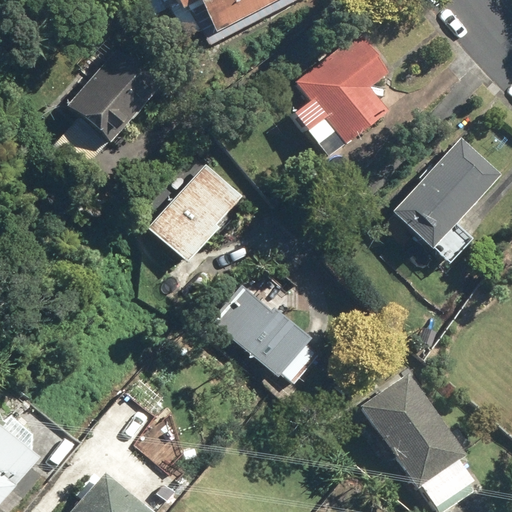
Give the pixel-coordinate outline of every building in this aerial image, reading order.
[(312,1),(311,0),(159,0),(176,32),(193,24),(209,55),(312,1)] [(356,35),(291,85),(306,105),(290,117),(325,162),(387,114),(368,90),(387,75),(356,35)] [(160,93),(115,51),(61,108),(75,121),(47,151),(78,180),(160,93)] [(499,179),(460,143),(380,228),(403,250),(413,239),(445,269),(471,242),(454,226),(499,179)] [(239,201),(204,167),(145,229),(184,267),(217,232),(213,228),(239,201)] [(301,350),(308,342),(245,286),(210,325),(274,381),(278,376),(290,387),(313,361),(301,350)] [(407,377),(357,412),(413,492),(420,488),(437,511),(446,511),(469,496),(448,467),(463,457),(407,377)] [(0,424),(0,504),(40,458),(0,424)] [(144,511),(102,476),(71,511),(144,511)]
